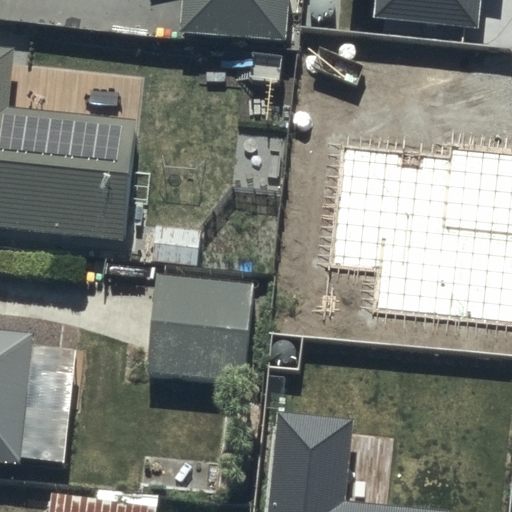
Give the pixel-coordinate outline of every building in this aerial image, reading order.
[(186,0),(188,36),(294,41),(296,0),(186,0)] [(376,0),(375,16),(477,26),(479,0),(376,0)] [(0,227),(128,241),(141,117),(18,105),(24,50),(0,47),(0,227)] [(448,158),(342,146),(330,264),(380,269),(376,308),(511,322),(511,152),(450,146),(448,158)] [(160,274),(152,379),(249,386),(257,281),(160,274)] [(0,459),(30,463),(42,333),(0,328),(0,459)] [(351,421),(279,413),(268,511),(440,511),(342,501),(351,421)] [(56,486),(53,511),(161,511),(163,498),(56,486)]
